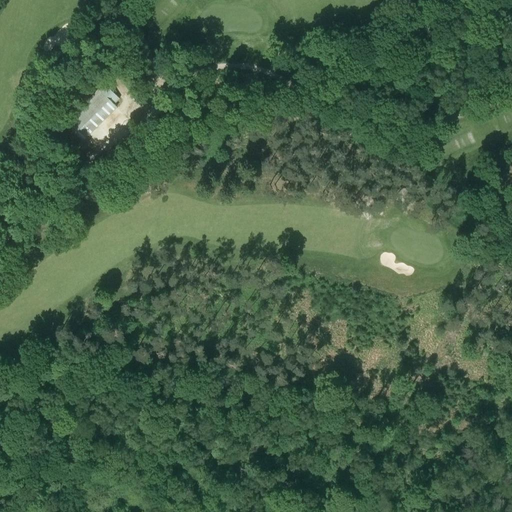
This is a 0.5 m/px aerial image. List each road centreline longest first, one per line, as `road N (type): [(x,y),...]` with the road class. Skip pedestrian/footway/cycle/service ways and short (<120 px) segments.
road 1 (track): [(511,231),(259,69),(205,69),(153,97)]
road 2 (track): [(0,240),(50,208),(153,97)]
road 3 (track): [(401,205),(430,127),(511,92)]
